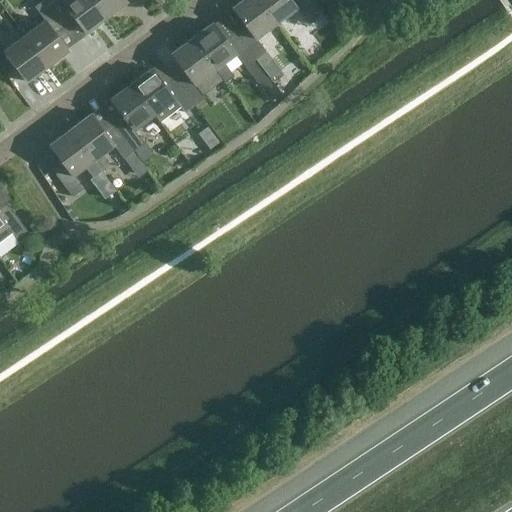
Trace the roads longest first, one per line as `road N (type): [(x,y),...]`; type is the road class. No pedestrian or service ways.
road 1 (residential): [(206,0),(0,152)]
road 2 (motorway): [(511,374),(303,511)]
